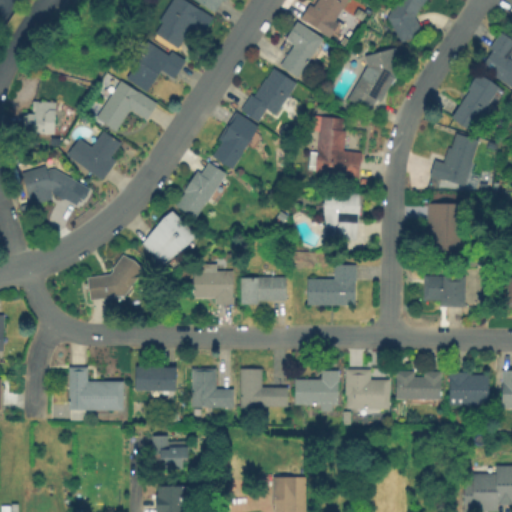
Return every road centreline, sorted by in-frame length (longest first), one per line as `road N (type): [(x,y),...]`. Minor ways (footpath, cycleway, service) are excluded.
road 1 (residential): [(511,339),(95,335),(51,326)]
road 2 (residential): [(265,0),(108,223),(59,253),(0,274)]
road 3 (residential): [(478,0),(401,132),(390,337)]
road 4 (residential): [(44,7),(0,74),(24,268),(51,326)]
